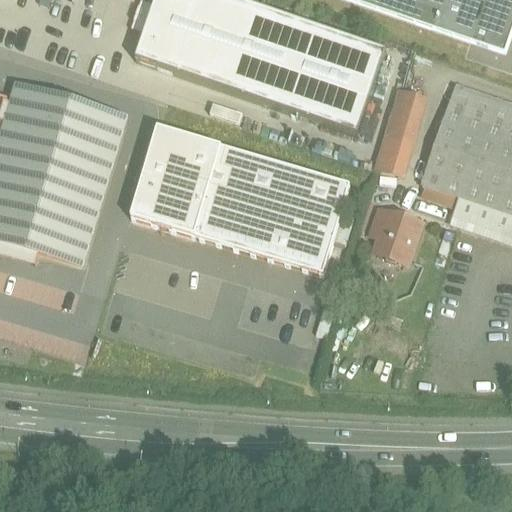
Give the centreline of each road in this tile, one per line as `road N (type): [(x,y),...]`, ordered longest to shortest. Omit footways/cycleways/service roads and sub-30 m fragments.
road 1 (secondary): [(0,413),(367,449),(511,446)]
road 2 (unknown): [(397,219),(441,95),(463,79),(511,90)]
